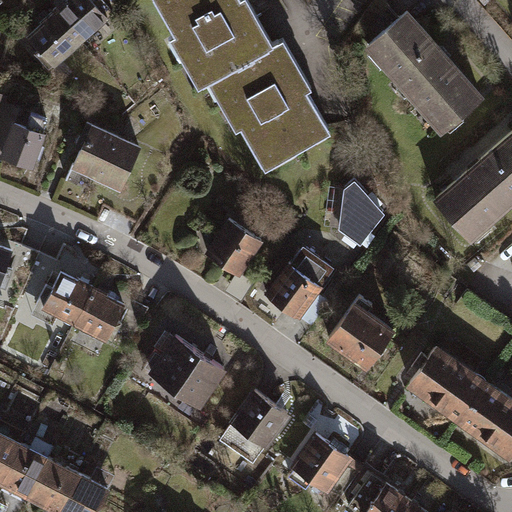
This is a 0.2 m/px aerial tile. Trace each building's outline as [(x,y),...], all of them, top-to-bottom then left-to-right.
[(83,46),(115,18),(100,1),(95,5),(89,0),(67,0),(54,12),(83,46)] [(201,90),(210,85),(277,47),(249,0),(243,0),(156,0),(178,38),(173,41),(201,90)] [(480,86),(408,0),(401,0),(391,9),(361,34),(365,39),(361,43),(374,59),(379,55),(393,72),(388,75),(398,86),(402,82),(436,123),(443,118),(446,122),(461,109),(458,105),(480,86)] [(51,72),(83,46),(54,12),(27,35),(42,53),(38,57),(51,72)] [(287,41),(277,47),(210,85),(237,133),(245,128),(269,171),(333,134),(308,92),(314,88),(287,41)] [(8,98),(0,95),(0,121),(6,104),(8,98)] [(23,110),(6,104),(0,121),(0,149),(5,152),(3,157),(35,169),(49,133),(19,122),(23,110)] [(511,122),(508,118),(431,185),(470,230),(473,227),(479,234),(493,222),(487,215),(511,193),(511,122)] [(144,148),(95,125),(68,181),(82,188),(88,176),(123,193),(144,148)] [(347,187),(340,228),(363,243),(388,211),(382,205),(385,202),(375,189),(371,193),(358,177),(347,187)] [(262,238),(231,218),(209,250),(240,271),(262,238)] [(0,290),(4,291),(16,253),(0,247),(0,290)] [(341,272),(310,250),(273,301),(304,323),(341,272)] [(81,283),(63,274),(48,305),(77,320),(95,286),(83,280),(81,283)] [(105,291),(95,286),(77,320),(106,335),(122,304),(103,295),(105,291)] [(511,323),(467,291),(449,315),(505,356),(511,346),(511,323)] [(152,309),(133,300),(123,318),(142,328),(152,309)] [(372,307),(362,300),(329,346),(368,373),(397,333),(368,312),(372,307)] [(443,405),(460,418),(489,376),(476,367),(484,356),(458,337),(456,341),(449,336),(444,344),(440,341),(411,382),(428,395),(426,404),(435,410),(443,405)] [(223,368),(176,337),(165,354),(161,351),(150,367),(201,402),(223,368)] [(493,442),(510,453),(511,450),(511,392),(489,376),(460,418),(480,432),(479,439),(486,444),(493,442)] [(293,418),(255,392),(220,443),(259,469),(293,418)] [(25,447),(0,434),(0,487),(4,489),(25,447)] [(333,447),(318,436),(293,471),(296,473),(292,480),(308,491),(312,484),(331,498),(337,490),(348,498),(367,470),(349,458),(352,453),(336,442),(333,447)] [(32,451),(25,447),(4,489),(9,491),(6,497),(25,507),(28,501),(33,504),(55,462),(45,457),(50,447),(37,440),(32,451)] [(66,511),(84,477),(55,462),(33,504),(47,511),(46,511),(66,511)] [(103,511),(114,492),(84,477),(66,511),(103,511)] [(404,511),(412,502),(376,477),(351,511),(404,511)] [(426,511),(412,502),(404,511),(426,511)]
